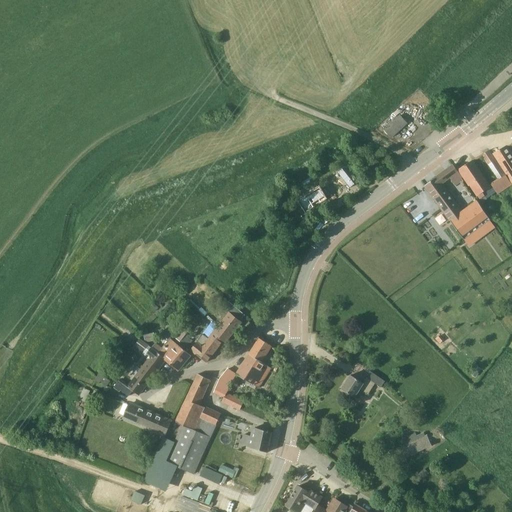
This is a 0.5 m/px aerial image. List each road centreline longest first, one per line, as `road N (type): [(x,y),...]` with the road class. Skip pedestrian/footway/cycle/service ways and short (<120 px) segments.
road 1 (tertiary): [(282,453),(308,265),(328,236),(449,141)]
road 2 (unknown): [(295,329),(137,406)]
road 3 (track): [(272,89),(276,99),(348,126),(416,166)]
road 4 (track): [(137,489),(0,441)]
